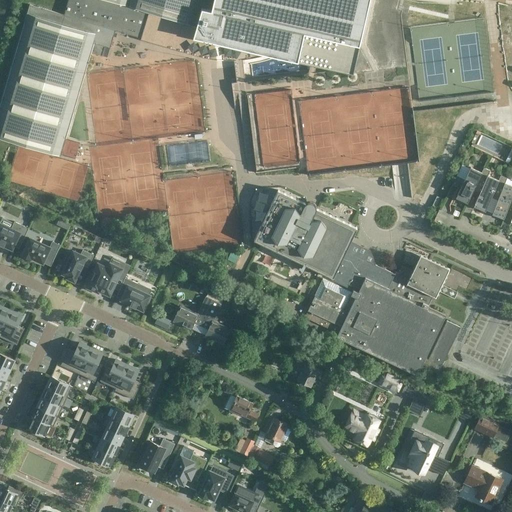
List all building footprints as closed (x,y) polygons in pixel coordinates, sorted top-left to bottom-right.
[(30,4),(0,104),(0,137),(61,156),(61,155),(66,139),(85,74),(85,73),(91,52),(107,57),(108,56),(115,30),(141,38),(141,39),(154,43),(170,48),(192,55),(194,55),(197,56),(200,57),(205,58),(208,58),(210,59),(213,59),(215,59),(216,59),(217,60),(223,60),(227,60),(231,60),(235,60),(240,60),(244,60),(249,59),(257,57),(262,56),(268,54),(277,56),(278,57),(287,59),(313,65),(325,68),(328,68),(335,70),(308,73),(244,81),(256,173),(285,169),(300,167),(306,167),(307,175),(359,169),(392,165),(399,164),(407,163),(408,163),(419,161),(417,144),(416,136),(413,111),(410,87),(406,53),(403,33),(403,29),(401,15),(403,5),(404,0),(214,0),(212,10),(204,9),(202,8),(204,0),(68,0),(64,14),(30,4)] [(467,203),(474,190),(482,173),(481,172),(462,163),(451,184),(460,188),(457,194),(456,196),(457,198),(461,200),(467,203)] [(485,211),(491,197),(499,180),(498,180),(488,175),(490,170),(483,167),(481,172),(482,173),(474,190),(480,192),(475,203),(475,205),(475,207),(479,209),(485,211)] [(504,219),(509,205),(511,198),(511,185),(505,183),(507,178),(500,175),(498,180),(499,180),(491,197),(498,200),(493,211),(494,211),(493,213),(494,215),(498,216),(504,219)] [(446,315),(431,309),(428,307),(433,296),(436,297),(439,290),(442,283),(449,268),(421,255),(413,270),(402,265),(399,272),(398,275),(395,274),(372,263),(371,264),(363,260),(362,258),(362,257),(361,256),(360,255),(359,255),(358,255),(356,255),(353,254),(351,247),(349,246),(357,228),(316,208),(315,211),(304,206),(306,203),(278,190),(254,240),(332,277),(331,280),(347,287),(349,284),(360,289),(358,292),(353,290),(352,292),(323,279),(305,317),(332,330),(330,333),(417,375),(425,358),(428,359),(428,360),(441,367),(447,354),(446,354),(449,348),(450,349),(460,327),(447,320),(446,322),(443,320),(446,315)] [(333,214),(351,222),(357,209),(339,201),(333,214)] [(22,242),(29,228),(14,221),(11,228),(0,223),(0,244),(4,246),(4,245),(12,249),(17,240),(22,242)] [(50,247),(30,238),(22,255),(31,259),(31,258),(43,263),(45,258),(53,262),(60,245),(52,242),(50,247)] [(88,267),(93,255),(83,250),(81,254),(73,251),(73,252),(71,251),(68,258),(69,259),(63,273),(68,276),(67,278),(75,281),(80,268),(81,269),(83,265),(88,267)] [(110,295),(118,278),(124,280),(130,265),(125,263),(122,268),(110,262),(107,270),(96,265),(86,287),(97,292),(98,290),(110,295)] [(147,301),(150,295),(137,289),(140,284),(125,277),(124,280),(119,289),(125,291),(121,300),(131,304),(130,305),(135,307),(136,306),(145,311),(149,301),(147,301)] [(442,283),(439,290),(450,295),(453,288),(442,283)] [(201,326),(214,300),(206,296),(197,314),(189,310),(182,307),(181,306),(174,320),(191,328),(194,322),(201,326)] [(221,304),(214,300),(201,326),(209,329),(206,335),(223,343),(230,330),(213,322),(221,304)] [(184,301),(182,307),(189,310),(191,304),(184,301)] [(0,332),(11,310),(0,305),(0,332)] [(21,315),(11,310),(0,332),(0,336),(17,345),(24,328),(17,325),(21,315)] [(79,373),(91,348),(80,342),(76,352),(68,349),(61,365),(79,373)] [(102,353),(91,348),(79,373),(95,381),(103,365),(97,362),(102,353)] [(341,354),(329,349),(322,364),(327,366),(325,369),(327,370),(322,380),(328,383),(341,354)] [(0,353),(0,365),(9,370),(10,368),(11,368),(10,368),(13,362),(14,360),(0,353)] [(115,390),(127,364),(116,359),(112,369),(106,366),(100,381),(116,388),(115,390)] [(321,379),(324,372),(298,359),(294,367),(302,371),(298,380),(311,386),(316,377),(321,379)] [(138,369),(127,364),(115,390),(133,399),(141,383),(133,379),(138,369)] [(9,372),(9,370),(0,365),(0,377),(5,380),(6,378),(6,377),(8,372),(9,372)] [(384,371),(379,382),(398,391),(403,380),(384,371)] [(51,377),(46,387),(67,397),(72,386),(51,377)] [(407,381),(401,392),(413,398),(408,410),(409,410),(409,411),(419,415),(426,400),(431,392),(407,381)] [(67,397),(46,387),(42,397),(62,406),(67,397)] [(250,409),(253,403),(237,396),(237,397),(232,395),(230,396),(225,406),(226,408),(241,415),(241,414),(255,421),(259,414),(250,409)] [(62,407),(62,406),(42,397),(37,406),(54,414),(58,405),(62,407)] [(58,416),(54,414),(37,406),(32,416),(49,424),(53,426),(58,416)] [(107,415),(128,425),(133,415),(116,407),(112,417),(107,415)] [(374,414),(369,413),(368,415),(365,413),(364,415),(363,415),(362,417),(363,418),(362,420),(350,415),(345,427),(356,433),(353,439),(368,446),(373,434),(376,436),(379,430),(376,428),(380,420),(377,419),(378,417),(374,414)] [(124,435),(128,425),(107,415),(103,425),(124,435)] [(49,424),(32,416),(28,426),(44,434),(49,424)] [(475,428),(492,436),(493,435),(500,438),(505,428),(498,425),(498,424),(481,416),(475,428)] [(291,429),(286,427),(287,425),(274,419),(267,434),(265,440),(272,444),(275,438),(280,440),(281,439),(285,441),(287,440),(292,431),(291,429)] [(119,445),(124,435),(103,425),(102,425),(107,427),(102,437),(119,445)] [(410,438),(405,450),(407,451),(411,452),(409,456),(412,457),(409,465),(414,468),(415,469),(415,468),(423,472),(422,472),(423,473),(426,467),(427,464),(433,467),(438,456),(442,448),(436,445),(438,441),(429,436),(425,445),(410,438)] [(114,454),(119,445),(102,437),(98,447),(114,454)] [(154,471),(161,457),(167,460),(175,443),(163,438),(160,445),(151,441),(145,455),(142,454),(136,465),(146,470),(147,468),(154,471)] [(245,442),(241,452),(248,455),(254,442),(247,438),(245,442)] [(241,452),(245,442),(240,439),(235,450),(241,452)] [(247,457),(266,470),(269,466),(274,457),(254,445),(247,457)] [(110,465),(114,454),(98,447),(93,457),(110,465)] [(177,464),(172,475),(180,479),(181,477),(186,480),(189,472),(199,477),(209,455),(195,449),(192,455),(183,451),(181,456),(179,456),(176,463),(177,464)] [(229,459),(226,466),(238,471),(241,465),(229,459)] [(503,479),(487,472),(472,465),(464,482),(466,483),(467,483),(471,485),(471,486),(479,489),(475,496),(480,498),(479,499),(481,500),(481,499),(491,504),(503,479)] [(227,490),(234,476),(226,472),(223,477),(210,471),(199,495),(207,498),(208,496),(214,499),(220,487),(227,490)] [(0,486),(0,498),(16,506),(21,496),(0,486)] [(252,501),(235,493),(229,504),(245,511),(247,511),(251,505),(257,507),(262,496),(256,494),(252,501)] [(392,511),(393,511),(367,499),(367,500),(359,497),(352,511),(392,511)] [(16,506),(0,498),(0,510),(4,511),(7,511),(12,504),(16,506)]
